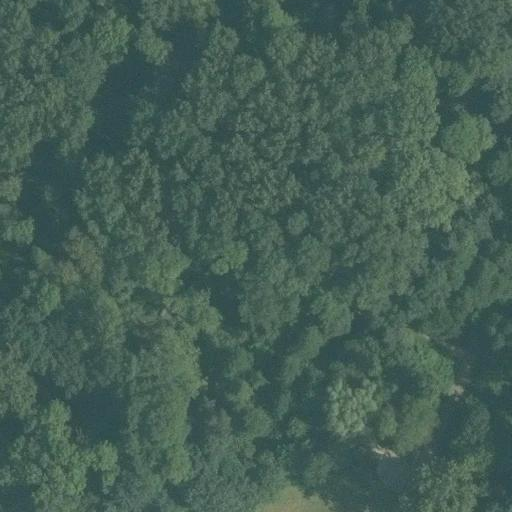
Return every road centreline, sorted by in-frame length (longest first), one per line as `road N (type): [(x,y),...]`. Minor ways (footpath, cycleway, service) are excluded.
road 1 (track): [(0,159),(115,192),(385,324),(469,374)]
road 2 (residential): [(511,286),(400,511)]
